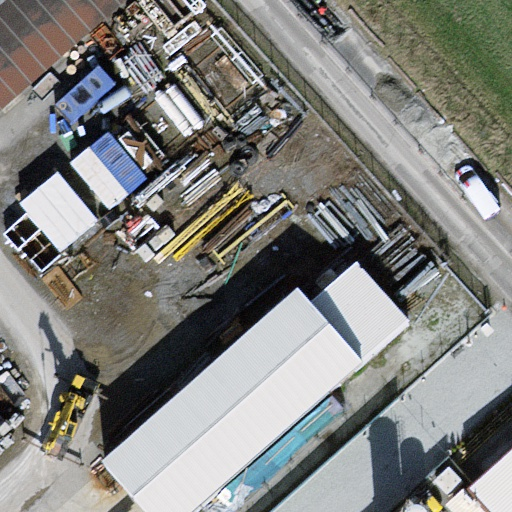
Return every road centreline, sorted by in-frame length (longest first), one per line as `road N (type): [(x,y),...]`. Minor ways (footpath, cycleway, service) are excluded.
road 1 (unclassified): [(278,0),(511,261)]
road 2 (track): [(511,93),(427,0)]
